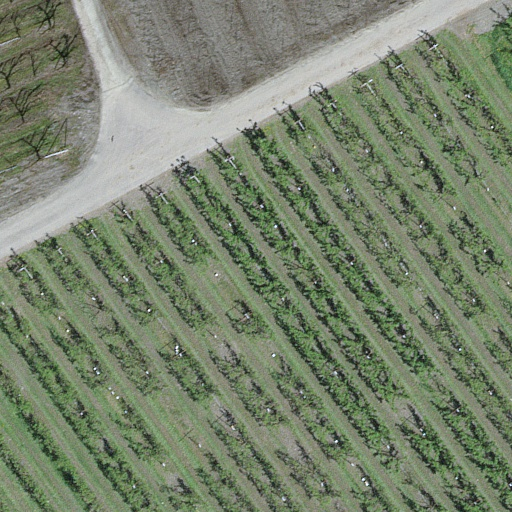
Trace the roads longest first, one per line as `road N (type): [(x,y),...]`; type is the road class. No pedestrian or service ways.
road 1 (track): [(0,241),(457,0)]
road 2 (track): [(83,0),(139,167)]
